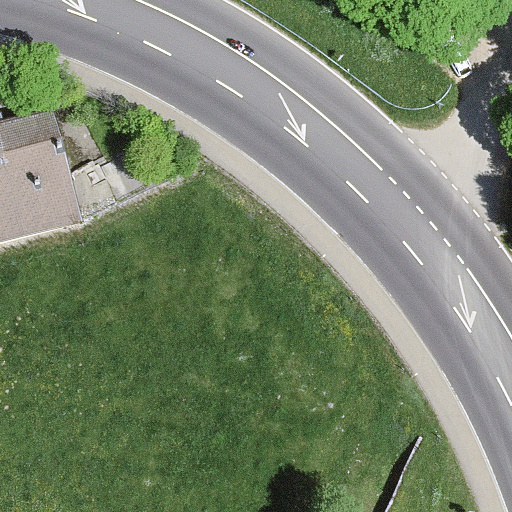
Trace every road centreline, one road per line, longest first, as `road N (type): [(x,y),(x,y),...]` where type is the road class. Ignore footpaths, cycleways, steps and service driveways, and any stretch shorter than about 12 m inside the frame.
road 1 (primary): [(511,378),(421,237),(305,125),(217,65),(82,0)]
road 2 (track): [(421,237),(481,143),(511,0)]
